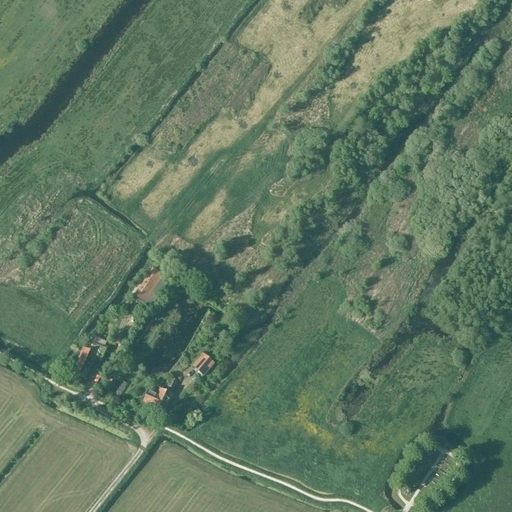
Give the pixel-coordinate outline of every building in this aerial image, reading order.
[(170,281),(152,269),(133,297),(144,305),(150,297),(156,301),(170,281)] [(171,296),(176,300),(182,291),(176,287),(171,296)] [(122,340),(128,344),(133,336),(126,332),(122,340)] [(82,349),(80,353),(77,361),(78,362),(73,372),(85,377),(90,366),(91,367),(95,360),(99,362),(105,350),(89,344),(86,351),(82,349)] [(136,348),(131,345),(130,344),(120,361),(125,365),(136,348)] [(116,355),(119,357),(124,349),(121,347),(116,355)] [(202,355),(192,368),(203,377),(214,364),(202,355)] [(116,383),(109,379),(104,389),(110,392),(116,383)] [(172,379),(168,387),(174,390),(178,382),(172,379)] [(173,396),(158,389),(150,386),(141,404),(163,414),(169,402),(170,402),(173,396)]
